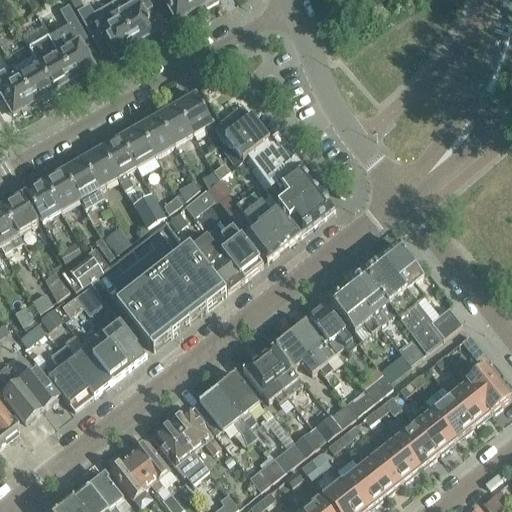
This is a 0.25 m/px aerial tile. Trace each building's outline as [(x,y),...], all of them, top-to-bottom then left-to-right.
[(115,0),(117,3),(112,7),(118,19),(135,48),(143,43),(145,47),(156,40),(154,36),(156,35),(144,14),(152,9),(147,0),(115,0)] [(190,0),(162,0),(176,24),(178,23),(180,26),(191,19),(189,16),(191,15),(195,13),(197,12),(190,0)] [(190,0),(197,12),(198,11),(202,9),(205,7),(207,10),(218,4),(216,1),(217,0),(216,0),(190,0)] [(85,13),(78,16),(100,54),(109,49),(115,59),(116,59),(118,62),(129,55),(128,52),(135,48),(118,19),(112,7),(92,18),(88,11),(85,13)] [(48,38),(74,83),(76,86),(87,80),(85,76),(94,71),(82,51),(90,47),(69,8),(61,13),(69,27),(48,38)] [(34,58),(33,59),(55,98),(67,91),(65,88),(74,83),(48,38),(29,49),(34,58)] [(13,70),(17,77),(33,106),(41,101),(43,105),(55,98),(33,59),(13,70)] [(17,77),(0,86),(0,94),(13,118),(21,113),(23,116),(34,109),(33,106),(17,77)] [(216,133),(218,137),(224,146),(227,144),(243,166),(244,165),(270,146),(261,133),(263,132),(255,122),(260,117),(249,102),(209,90),(201,95),(221,130),(216,133)] [(174,107),(176,110),(193,139),(212,128),(196,98),(189,102),(187,100),(174,107)] [(155,118),(157,121),(174,150),(193,139),(176,110),(170,113),(169,110),(155,118)] [(136,129),(138,131),(155,161),(174,150),(157,121),(151,124),(150,121),(136,129)] [(131,132),(118,139),(137,171),(155,161),(138,131),(132,134),(131,132)] [(216,151),(224,146),(218,137),(210,141),(216,151)] [(107,149),(102,152),(119,181),(118,182),(124,192),(132,188),(126,177),(137,171),(118,139),(106,147),(107,149)] [(278,209),(279,211),(301,240),(335,214),(278,140),(270,146),(244,165),(268,195),(267,196),(278,209)] [(88,160),(82,163),(99,192),(118,182),(119,181),(102,152),(100,150),(86,158),(88,160)] [(69,171),(67,172),(63,174),(80,203),(85,212),(104,201),(99,193),(99,192),(82,163),(81,161),(68,168),(69,171)] [(219,183),(230,175),(224,168),(214,175),(219,183)] [(50,181),(45,185),(62,214),(80,203),(63,174),(62,172),(49,179),(50,181)] [(206,181),(211,189),(219,183),(214,175),(206,181)] [(45,185),(43,182),(30,190),(32,193),(25,196),(42,225),(62,214),(45,185)] [(219,183),(211,189),(212,190),(206,194),(212,201),(226,191),(219,183)] [(186,204),(200,192),(194,184),(179,193),(186,204)] [(245,238),(267,266),(301,240),(279,211),(271,217),(254,196),(237,210),(253,231),(245,238)] [(0,207),(1,210),(18,240),(19,239),(38,228),(21,198),(14,202),(13,200),(0,207)] [(164,209),(168,217),(182,207),(177,199),(164,209)] [(152,201),(136,210),(148,231),(164,222),(152,201)] [(201,215),(193,204),(185,210),(193,221),(201,215)] [(0,250),(1,249),(6,257),(23,247),(19,239),(18,240),(1,210),(0,210),(0,250)] [(86,214),(92,224),(100,220),(94,210),(86,214)] [(179,217),(169,225),(177,235),(187,227),(179,217)] [(140,242),(149,235),(142,225),(136,230),(136,236),(140,242)] [(214,233),(208,238),(244,284),(244,285),(263,270),(231,228),(219,238),(214,233)] [(187,253),(170,230),(159,239),(155,234),(108,271),(96,280),(153,354),(227,297),(191,250),(187,253)] [(130,248),(119,232),(106,241),(117,257),(130,248)] [(208,238),(191,250),(227,297),(244,284),(208,238)] [(115,260),(102,240),(95,244),(108,265),(115,260)] [(66,265),(82,256),(75,244),(59,254),(66,265)] [(399,249),(382,262),(417,308),(425,302),(415,288),(424,281),(399,249)] [(75,296),(96,280),(108,271),(94,253),(61,279),(75,296)] [(382,262),(363,277),(389,309),(427,358),(445,343),(425,317),(417,308),(382,262)] [(69,295),(55,276),(44,284),(59,304),(69,295)] [(363,277),(347,289),(380,331),(387,326),(379,316),(389,309),(363,277)] [(84,295),(75,301),(84,313),(101,300),(98,296),(92,289),(91,289),(84,295)] [(347,289),(330,303),(355,335),(365,328),(372,337),(380,331),(347,289)] [(40,316),(53,309),(46,297),(33,304),(40,316)] [(79,309),(74,302),(65,310),(73,320),(82,313),(79,309)] [(34,324),(26,310),(15,316),(24,330),(34,324)] [(311,321),(309,322),(334,353),(342,347),(349,355),(356,350),(325,310),(319,314),(318,313),(309,319),(311,321)] [(425,317),(445,343),(462,329),(450,313),(441,320),(434,311),(425,317)] [(54,312),(43,320),(41,322),(50,334),(63,324),(54,312)] [(291,337),(319,372),(320,372),(324,378),(332,372),(333,373),(342,366),(332,353),(329,355),(306,325),(304,326),(303,324),(294,331),(296,333),(291,337)] [(28,351),(45,337),(38,327),(20,341),(28,351)] [(0,342),(9,336),(4,329),(0,331),(0,342)] [(130,372),(147,359),(128,335),(118,342),(109,330),(101,336),(130,372)] [(130,372),(101,336),(92,343),(95,347),(86,353),(112,386),(130,372)] [(278,347),(276,348),(295,372),(303,366),(312,378),(319,372),(291,337),(286,341),(284,339),(276,345),(278,347)] [(415,349),(403,358),(405,361),(411,369),(421,361),(423,359),(415,349)] [(112,386),(86,353),(75,362),(66,350),(58,356),(94,400),(112,386)] [(264,358),(258,362),(287,398),(293,393),(284,381),(292,375),(273,351),(271,352),(268,352),(264,355),(264,358)] [(49,382),(62,399),(74,415),(94,400),(58,356),(51,361),(59,370),(50,377),(52,380),(49,382)] [(411,369),(405,361),(403,358),(402,358),(381,375),(384,379),(389,386),(411,369)] [(446,358),(435,366),(441,373),(451,365),(446,358)] [(0,377),(11,392),(3,398),(25,427),(26,427),(30,427),(35,423),(35,419),(43,414),(7,369),(0,360),(0,377)] [(287,400),(286,399),(287,398),(258,362),(253,366),(249,366),(246,369),(245,373),(243,374),(268,406),(275,401),(279,407),(287,400)] [(7,369),(43,414),(49,409),(53,410),(58,406),(58,402),(60,401),(37,372),(27,379),(15,363),(7,369)] [(461,380),(467,387),(468,387),(491,417),(490,417),(491,418),(510,403),(481,365),(461,380)] [(237,378),(219,392),(250,432),(257,426),(248,415),(259,407),(237,378)] [(410,386),(415,393),(425,385),(420,378),(410,386)] [(365,394),(375,406),(393,392),(390,388),(389,386),(384,379),(365,394)] [(405,401),(415,393),(410,386),(400,394),(405,401)] [(473,431),(490,417),(491,417),(468,387),(467,387),(450,401),(473,431)] [(223,435),(234,427),(242,438),(247,451),(258,442),(250,432),(219,392),(200,406),(194,411),(216,439),(222,434),(223,435)] [(365,394),(348,407),(357,420),(375,406),(365,394)] [(392,400),(384,407),(389,414),(394,419),(402,413),(392,400)] [(455,445),(473,431),(450,401),(432,414),(432,415),(455,445)] [(348,407),(332,420),(342,432),(357,420),(348,407)] [(389,414),(384,407),(374,415),(379,422),(389,414)] [(408,423),(413,429),(414,429),(437,459),(455,445),(432,415),(432,414),(427,408),(408,423)] [(0,449),(19,436),(0,411),(0,449)] [(190,414),(173,428),(194,456),(205,447),(213,458),(221,452),(190,414)] [(369,430),(379,422),(374,415),(364,423),(369,430)] [(315,432),(326,445),(342,433),(342,432),(332,420),(331,419),(315,432)] [(209,475),(194,456),(173,428),(154,442),(184,481),(186,480),(192,488),(209,475)] [(413,429),(397,442),(396,443),(419,473),(437,459),(414,429),(413,429)] [(307,461),(326,445),(315,432),(296,447),(307,461)] [(354,442),(348,435),(338,443),(343,450),(354,442)] [(373,451),(377,457),(378,457),(402,487),(419,473),(396,443),(397,442),(392,436),(373,451)] [(333,458),(343,450),(338,443),(328,451),(333,458)] [(148,447),(130,462),(151,489),(156,495),(163,489),(158,483),(169,475),(148,447)] [(283,457),(275,464),(285,477),(285,478),(307,461),(296,447),(283,457)] [(378,457),(377,457),(360,471),(384,501),(402,487),(378,457)] [(235,466),(230,460),(224,465),(229,471),(235,466)] [(130,462),(112,475),(133,503),(151,489),(130,462)] [(274,485),(285,477),(275,464),(263,472),(274,485)] [(301,472),(307,479),(317,471),(311,464),(301,472)] [(360,471),(343,485),(342,485),(363,511),(369,511),(384,501),(360,471)] [(297,475),(286,483),(292,490),(302,482),(297,475)] [(95,488),(90,492),(105,511),(129,511),(105,480),(102,483),(101,480),(94,486),(95,488)] [(342,484),(323,499),(333,511),(363,511),(342,485),(343,485),(342,484)] [(237,511),(220,489),(211,496),(222,511),(220,511),(237,511)] [(105,511),(90,492),(87,494),(86,492),(75,499),(77,502),(74,505),(79,511),(105,511)] [(499,495),(483,507),(487,511),(500,511),(508,507),(507,506),(499,495)] [(275,503),(270,496),(260,504),(265,511),(275,503)] [(294,511),(293,511),(294,511),(295,511),(294,511),(325,511),(313,497),(294,511)] [(168,511),(182,511),(174,502),(166,508),(165,508),(168,511)]
